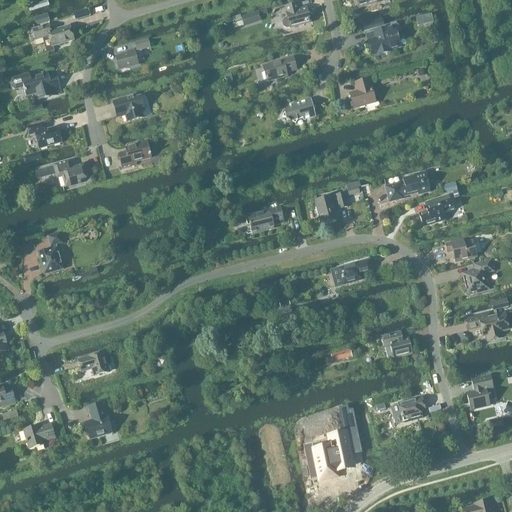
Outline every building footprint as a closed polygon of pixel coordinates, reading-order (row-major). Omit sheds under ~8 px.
[(356,0),(359,9),(377,3),(375,0),(356,0)] [(30,13),(49,7),(47,1),(28,7),(30,13)] [(299,11),(297,5),(285,8),(287,18),(284,19),(282,22),(283,27),(287,29),(290,29),(310,23),(306,9),(299,11)] [(258,13),(240,19),(242,26),(261,20),(258,13)] [(48,15),(34,19),(36,26),(50,22),(48,15)] [(431,15),(425,16),(427,24),(433,22),(431,15)] [(364,33),(384,28),(382,19),(361,25),(364,33)] [(372,56),(394,50),(400,48),(402,45),(395,38),(394,37),(401,29),(395,23),(385,26),(386,29),(374,33),(376,39),(368,42),(372,56)] [(51,32),(49,26),(32,30),(36,41),(49,37),(52,47),(74,41),(70,27),(51,32)] [(138,50),(149,47),(148,42),(136,45),(138,50)] [(119,70),(138,65),(134,50),(127,52),(128,54),(116,58),(119,70)] [(267,83),(287,77),(286,74),(296,71),(293,58),(277,62),(278,63),(263,67),(267,83)] [(422,69),(415,71),(417,78),(424,76),(422,69)] [(16,91),(24,88),(27,97),(36,94),(38,101),(56,96),(55,92),(60,90),(56,76),(48,79),(47,74),(30,79),(29,74),(12,79),(9,83),(11,88),(16,91)] [(370,89),(368,80),(355,84),(358,93),(349,95),(354,109),(375,103),(371,89),(370,89)] [(136,99),(135,96),(113,103),(117,119),(125,117),(127,123),(143,118),(141,112),(144,111),(140,98),(136,99)] [(303,121),(316,118),(311,100),(298,103),(298,104),(289,107),(284,114),(287,125),(303,120),(303,121)] [(44,132),(42,124),(28,128),(30,136),(35,135),(39,150),(61,144),(57,128),(44,132)] [(122,169),(135,166),(134,163),(151,159),(146,143),(125,149),(127,153),(118,155),(122,169)] [(23,159),(25,165),(42,160),(40,154),(23,159)] [(71,169),(69,163),(54,167),(58,178),(63,176),(66,187),(75,185),(75,183),(80,182),(80,181),(86,179),(84,173),(87,172),(84,165),(71,169)] [(430,193),(425,174),(414,176),(414,177),(403,180),(405,187),(400,188),(399,186),(398,185),(397,185),(385,188),(389,203),(401,200),(402,199),(402,198),(418,194),(418,196),(430,193)] [(456,184),(443,187),(445,194),(457,191),(457,190),(456,184)] [(358,187),(346,190),(348,196),(359,194),(358,187)] [(348,208),(344,194),(315,202),(321,225),(337,221),(332,202),(337,201),(339,210),(348,208)] [(443,202),(442,198),(427,203),(430,212),(420,215),(419,214),(423,229),(424,229),(423,227),(444,221),(444,222),(445,222),(443,215),(447,213),(446,213),(454,210),(451,200),(443,202)] [(274,229),(272,223),(283,220),(280,209),(245,218),(247,226),(249,225),(250,227),(252,234),(274,229)] [(44,275),(63,270),(57,245),(62,244),(60,234),(48,237),(52,250),(38,254),(44,275)] [(463,244),(463,241),(445,245),(447,254),(453,253),(455,263),(476,258),(472,242),(463,244)] [(343,286),(362,280),(360,275),(373,271),(370,261),(339,270),(343,286)] [(484,280),(482,275),(493,272),(490,261),(474,266),(476,272),(464,275),(469,293),(476,291),(476,294),(489,290),(486,280),(484,280)] [(80,273),(82,280),(98,274),(97,268),(80,273)] [(288,298),(279,300),(280,308),(290,306),(288,298)] [(506,298),(491,302),(494,312),(509,308),(506,298)] [(488,315),(465,321),(467,331),(481,328),(483,337),(485,336),(487,343),(503,339),(501,332),(511,329),(511,313),(489,319),(488,315)] [(402,340),(400,333),(382,338),(384,348),(390,347),(393,359),(412,355),(409,344),(407,344),(406,339),(402,340)] [(157,360),(163,358),(159,347),(153,349),(157,360)] [(351,351),(341,353),(343,361),(352,358),(351,351)] [(108,373),(103,354),(78,361),(81,373),(93,369),(95,376),(94,376),(94,377),(108,373)] [(275,372),(269,377),(273,381),(279,376),(275,372)] [(474,393),(469,395),(472,410),(489,406),(488,403),(495,401),(492,390),(489,377),(477,380),(479,389),(473,390),(474,393)] [(4,392),(2,387),(0,387),(0,407),(15,403),(11,390),(4,392)] [(413,392),(414,398),(423,396),(421,390),(413,392)] [(404,424),(422,419),(420,413),(425,412),(421,398),(398,404),(404,424)] [(106,417),(102,404),(88,408),(92,421),(86,423),(86,422),(91,441),(92,441),(91,440),(104,436),(103,435),(111,433),(112,435),(107,417),(106,417)] [(55,439),(51,425),(43,427),(42,429),(39,430),(39,427),(23,432),(29,450),(44,445),(43,443),(55,439)] [(350,425),(344,426),(346,435),(352,434),(350,425)] [(331,445),(314,449),(320,480),(336,477),(361,472),(354,440),(346,442),(345,435),(330,437),(331,445)] [(492,511),(490,501),(474,505),(475,507),(463,510),(463,511),(492,511)]
